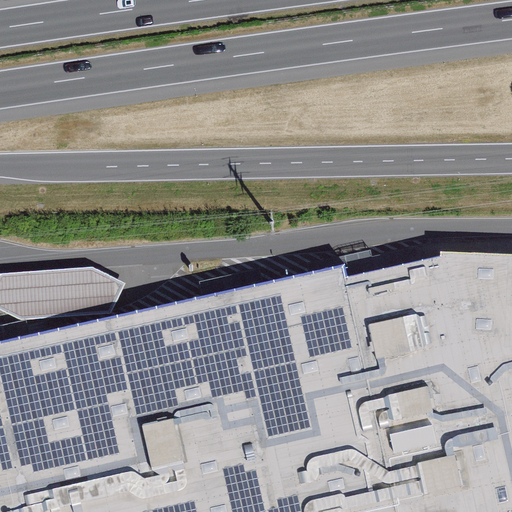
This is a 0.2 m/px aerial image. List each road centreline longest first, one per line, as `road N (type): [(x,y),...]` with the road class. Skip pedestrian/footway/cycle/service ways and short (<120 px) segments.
road 1 (motorway): [(0,90),(511,20)]
road 2 (motorway): [(0,165),(511,159)]
road 3 (motorway): [(204,0),(0,28)]
